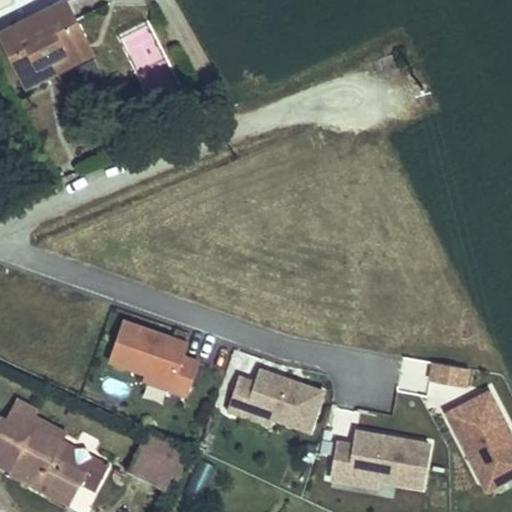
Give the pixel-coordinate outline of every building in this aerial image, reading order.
[(66,1),(0,33),(21,75),(87,42),(66,1)] [(27,86),(89,55),(92,53),(87,42),(21,75),(27,86)] [(164,335),(124,321),(111,361),(148,374),(172,382),(170,388),(187,394),(198,362),(183,356),(185,349),(162,340),(164,335)] [(465,388),(469,369),(432,361),(427,380),(465,388)] [(279,376),(261,369),(259,375),(277,381),(279,376)] [(148,374),(146,379),(170,388),(172,382),(148,374)] [(229,410),(245,415),(246,415),(248,410),(272,418),(310,431),(324,391),(279,376),(277,381),(259,375),(256,383),(241,377),(229,410)] [(511,466),(511,434),(490,391),(469,403),(472,408),(451,419),(483,481),(511,466)] [(23,419),(64,440),(67,434),(32,416),(35,410),(16,401),(6,421),(23,419)] [(448,413),(451,419),(472,408),(469,403),(448,413)] [(246,415),(270,424),(272,418),(248,410),(246,415)] [(64,440),(23,419),(6,421),(0,421),(0,460),(73,499),(82,482),(97,490),(110,464),(92,456),(86,447),(75,448),(67,444),(68,442),(64,440)] [(381,441),(382,435),(357,431),(356,437),(381,441)] [(146,435),(129,471),(164,488),(170,477),(177,480),(183,468),(176,464),(182,452),(146,435)] [(422,488),(430,444),(382,435),(381,441),(356,437),(354,445),(338,442),(332,478),(349,481),(350,475),(379,480),(422,488)] [(216,467),(198,457),(179,493),(197,503),(216,467)] [(11,475),(14,476),(69,505),(73,499),(0,460),(0,465),(13,472),(11,475)] [(511,476),(511,466),(483,481),(487,489),(511,476)] [(349,481),(378,486),(379,480),(350,475),(349,481)]
